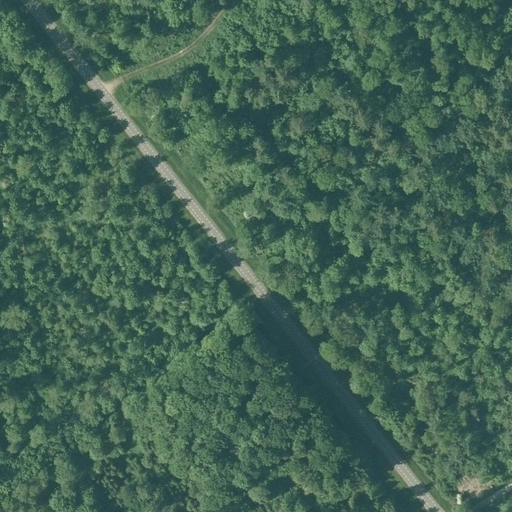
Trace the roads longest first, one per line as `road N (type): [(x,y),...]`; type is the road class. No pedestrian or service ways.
road 1 (tertiary): [(436,511),(28,0)]
road 2 (track): [(101,92),(191,45),(231,0)]
